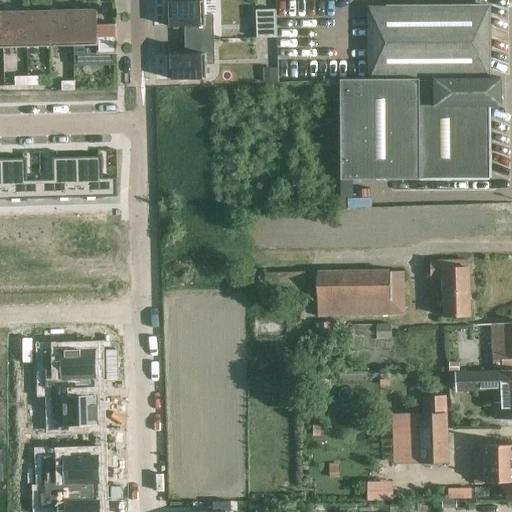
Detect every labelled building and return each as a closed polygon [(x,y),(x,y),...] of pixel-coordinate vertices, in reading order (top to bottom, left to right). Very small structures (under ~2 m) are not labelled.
[(184,26),(184,40),(213,39),(213,14),(204,15),(204,1),(169,2),(169,27),(184,26)] [(488,6),(368,7),(368,79),(339,79),(340,179),(489,178),(489,106),(501,106),(501,78),(489,78),(488,6)] [(72,10),(49,11),(49,46),(73,46),(72,10)] [(96,10),(72,10),(73,46),(86,45),(86,54),(116,53),(115,24),(97,25),(96,10)] [(275,10),(255,10),(256,38),(276,38),(275,10)] [(49,11),(25,12),(26,47),(49,46),(49,11)] [(25,12),(2,12),(2,48),(26,47),(25,12)] [(213,39),(184,40),(185,54),(170,55),(171,80),(206,79),(206,65),(214,64),(213,39)] [(276,68),(262,68),(263,82),(276,82),(276,68)] [(40,85),(39,76),(27,77),(27,85),(40,85)] [(27,77),(14,77),(14,86),(27,85),(27,77)] [(61,82),(61,90),(74,90),(74,81),(61,82)] [(102,156),(77,157),(78,197),(116,196),(116,178),(102,178),(102,156)] [(52,179),(39,180),(40,198),(78,197),(77,157),(52,158),(52,179)] [(26,158),(1,159),(2,199),(40,198),(39,180),(27,180),(26,158)] [(442,279),(442,293),(469,293),(469,268),(468,268),(468,261),(429,262),(430,279),(437,279),(442,279)] [(317,316),(407,316),(407,271),(389,273),(390,271),(316,272),(317,316)] [(281,297),(305,297),(304,272),(265,273),(265,306),(281,306),(281,297)] [(469,293),(442,293),(443,297),(437,297),(437,308),(443,308),(443,317),(470,316),(469,293)] [(318,339),(330,339),(330,322),(318,323),(318,339)] [(511,323),(491,324),(492,360),(493,360),(493,368),(511,367),(511,323)] [(391,338),(391,324),(354,324),(354,335),(376,335),(376,338),(391,338)] [(59,350),(43,350),(44,388),(52,388),(92,387),(92,379),(96,379),(95,369),(95,349),(59,350)] [(458,362),(448,362),(448,372),(458,372),(458,362)] [(511,370),(501,371),(457,372),(457,390),(501,389),(501,402),(494,403),(494,419),(511,418),(511,370)] [(92,387),(52,388),(53,426),(61,426),(97,425),(97,405),(96,395),(92,395),(92,387)] [(393,424),(393,463),(447,463),(446,406),(446,395),(425,395),(425,413),(414,413),(414,424),(393,424)] [(90,431),(73,431),(74,441),(90,441),(90,431)] [(511,444),(479,445),(479,450),(475,450),(475,483),(511,482),(511,444)] [(62,455),(54,455),(55,492),(55,493),(95,492),(95,484),(99,483),(99,473),(98,454),(62,455)] [(338,463),(327,464),(328,478),(339,477),(338,463)] [(488,487),(474,487),(474,496),(488,496),(488,487)] [(471,488),(447,488),(447,499),(471,499),(471,488)] [(55,492),(39,493),(40,507),(56,507),(56,511),(99,511),(100,510),(100,499),(95,500),(95,492),(55,493),(55,492)]
